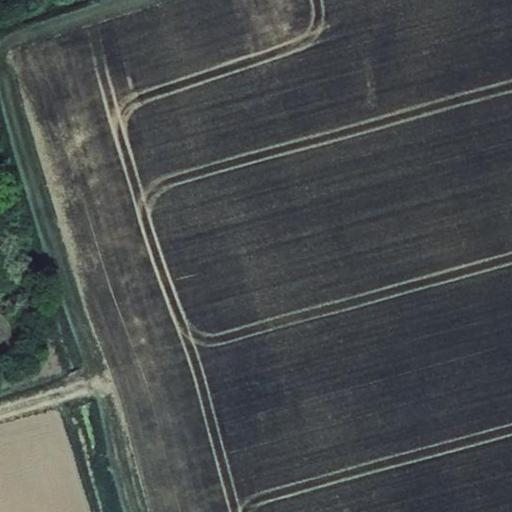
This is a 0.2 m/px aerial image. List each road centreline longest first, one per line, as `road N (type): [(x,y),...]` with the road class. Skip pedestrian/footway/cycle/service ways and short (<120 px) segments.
road 1 (track): [(69,395),(101,386),(0,62)]
road 2 (track): [(0,49),(142,0)]
